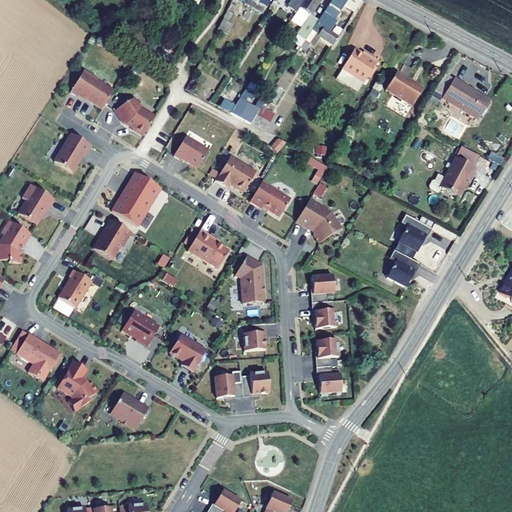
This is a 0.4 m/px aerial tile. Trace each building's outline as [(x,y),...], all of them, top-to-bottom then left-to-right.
[(229,0),(214,29),(226,36),(231,27),(225,24),(238,0),(229,0)] [(269,0),(268,0),(245,0),(243,5),(261,15),(269,0)] [(290,0),(286,9),(293,13),(301,0),(290,0)] [(318,0),(301,0),(293,13),(305,21),(318,0)] [(360,2),(356,0),(329,0),(313,26),(306,35),(303,40),(309,43),(314,36),(331,48),(337,38),(328,33),(336,21),(334,20),(342,6),(352,13),(360,2)] [(305,21),(298,30),(306,35),(313,26),(305,21)] [(306,35),(298,30),(289,44),(297,49),(303,40),(306,35)] [(309,43),(303,40),(297,49),(295,52),(301,55),(309,43)] [(353,50),(340,71),(363,85),(376,62),(367,56),(366,57),(353,50)] [(79,98),(96,108),(108,88),(77,69),(63,92),(70,96),(71,95),(78,99),(79,98)] [(395,73),(384,92),(411,108),(421,90),(395,73)] [(477,94),(455,80),(442,100),(479,123),(490,105),(476,96),(477,94)] [(126,128),(137,135),(148,117),(135,108),(127,97),(109,110),(117,122),(119,121),(120,123),(127,127),(126,128)] [(236,101),(227,114),(246,125),(247,124),(256,111),(236,101)] [(256,111),(247,124),(262,132),(272,116),(257,109),(256,111)] [(85,145),(65,133),(48,161),(67,172),(73,162),(72,160),(76,153),(79,155),(85,145)] [(191,168),(201,150),(178,136),(167,155),(184,165),(184,164),(191,168)] [(271,149),(278,153),(284,143),(276,139),(271,149)] [(461,149),(455,160),(473,170),(479,159),(461,149)] [(223,156),(209,179),(221,186),(224,182),(238,190),(248,172),(223,156)] [(306,165),(316,170),(311,182),(317,186),(326,166),(309,158),(306,165)] [(475,170),(455,160),(439,190),(457,200),(463,190),(461,189),(465,183),(467,184),(475,170)] [(156,188),(131,173),(107,211),(132,227),(156,188)] [(256,179),(243,199),(256,207),(257,205),(273,215),(284,196),(256,179)] [(313,195),(320,199),(325,187),(318,184),(313,195)] [(50,199),(26,185),(18,199),(22,201),(15,215),(33,225),(41,211),(42,212),(50,199)] [(329,215),(308,202),(295,224),(311,233),(313,237),(312,237),(318,246),(340,231),(329,215)] [(126,232),(105,219),(99,230),(101,231),(96,238),(95,239),(89,248),(107,260),(113,250),(115,251),(126,232)] [(430,235),(405,221),(401,227),(406,230),(397,246),(416,256),(420,248),(421,248),(420,247),(424,240),(427,241),(430,235)] [(27,235),(6,222),(0,230),(0,235),(0,236),(0,261),(5,262),(5,264),(19,264),(19,252),(16,252),(16,251),(19,246),(20,247),(27,235)] [(209,238),(194,230),(182,250),(212,269),(223,250),(213,244),(207,240),(209,238)] [(418,267),(393,253),(389,260),(395,263),(386,279),(404,289),(409,281),(409,280),(408,279),(412,272),(415,274),(418,267)] [(240,256),(229,274),(235,277),(237,303),(258,301),(255,264),(240,256)] [(511,268),(495,294),(511,304),(511,268)] [(90,284),(70,271),(65,278),(67,279),(54,298),(74,310),(90,284)] [(332,278),(311,279),(312,288),(312,297),(325,296),(333,295),(332,278)] [(312,297),(312,288),(310,288),(311,306),(326,305),(325,296),(312,297)] [(312,323),(314,323),(313,314),(332,313),(332,304),(326,305),(311,306),(312,323)] [(134,339),(146,346),(158,324),(132,309),(120,329),(135,338),(134,339)] [(332,313),(313,314),(314,323),(315,332),(336,330),(335,313),(332,313)] [(263,334),(263,343),(265,343),(264,326),(249,326),(249,335),(263,334)] [(180,363),(192,369),(205,347),(179,332),(168,351),(183,359),(180,363)] [(17,356),(28,337),(22,333),(10,352),(17,356)] [(242,352),(263,352),(263,343),(263,334),(241,335),(242,352)] [(60,356),(29,336),(28,337),(17,356),(34,366),(29,374),(39,381),(44,373),(48,375),(60,356)] [(337,342),(315,344),(317,361),(338,360),(337,342)] [(317,361),(316,352),(314,353),(316,370),(330,369),(330,360),(317,361)] [(87,371),(74,364),(58,390),(71,398),(72,401),(68,404),(74,414),(88,404),(86,401),(98,394),(92,385),(88,387),(86,383),(82,380),(87,371)] [(214,374),(215,396),(242,394),(240,375),(240,368),(231,368),(231,373),(214,374)] [(317,388),(319,387),(318,379),(331,378),(330,369),(316,370),(317,388)] [(266,371),(249,372),(249,375),(250,394),(259,393),(268,392),(266,371)] [(43,383),(48,375),(44,373),(39,381),(43,383)] [(249,375),(240,375),(242,396),(259,395),(259,393),(250,394),(249,375)] [(331,378),(318,379),(319,387),(319,396),(340,395),(339,377),(331,378)] [(123,394),(112,412),(123,419),(122,421),(129,426),(130,423),(138,428),(149,410),(123,394)] [(219,496),(214,503),(225,510),(228,511),(233,511),(241,499),(223,488),(219,496)] [(273,490),(266,506),(273,509),(279,511),(286,511),(289,506),(292,498),(273,490)] [(208,510),(211,511),(223,511),(225,510),(214,503),(219,496),(217,495),(208,510)] [(146,511),(146,503),(120,504),(120,511),(124,511),(129,511),(146,511)]
